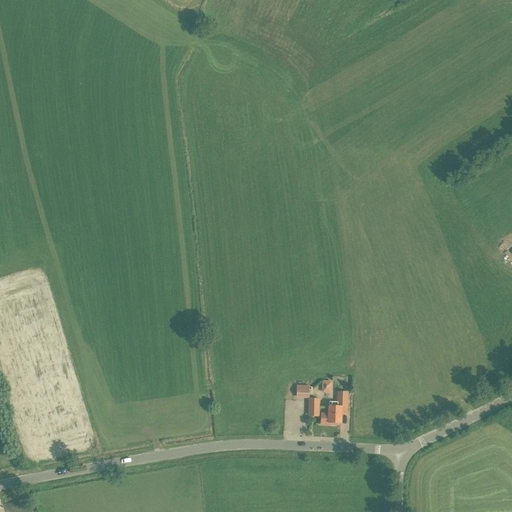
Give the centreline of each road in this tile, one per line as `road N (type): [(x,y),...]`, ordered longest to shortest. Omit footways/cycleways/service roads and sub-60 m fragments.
road 1 (unclassified): [(0,486),(245,443),(398,451)]
road 2 (unclassified): [(398,451),(511,394)]
